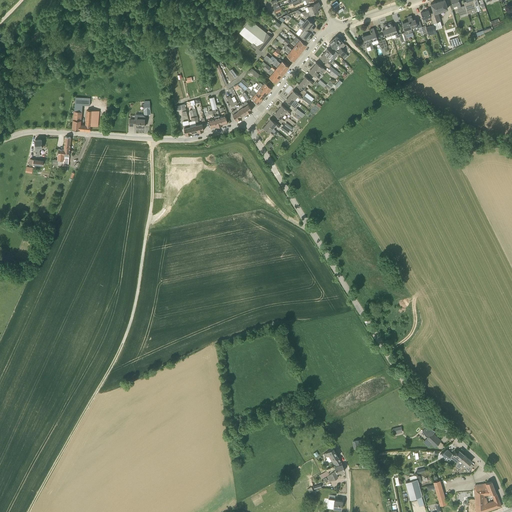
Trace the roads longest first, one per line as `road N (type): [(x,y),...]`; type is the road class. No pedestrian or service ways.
road 1 (unclassified): [(507,510),(492,474),(401,378),(246,122)]
road 2 (track): [(151,138),(152,209),(132,312),(28,511)]
road 3 (unclassified): [(0,139),(31,131),(184,138),(246,122)]
road 4 (track): [(334,26),(394,90),(468,131),(511,141)]
road 5 (residential): [(246,122),(334,26)]
